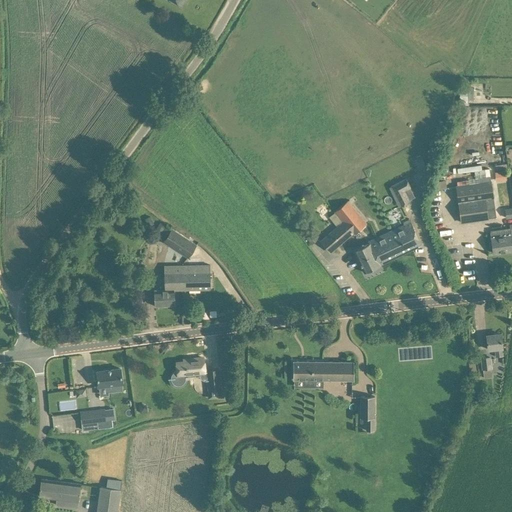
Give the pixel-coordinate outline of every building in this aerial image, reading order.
[(426,167),(422,158),(415,162),(419,170),(426,167)] [(411,188),(406,178),(388,188),(399,207),(410,202),(405,191),(411,188)] [(456,186),(458,202),(461,222),(497,217),(494,198),(491,181),(474,184),(469,184),(468,179),(457,181),(458,186),(456,186)] [(446,180),(431,182),(432,190),(447,189),(446,180)] [(348,200),(335,211),(334,212),(343,222),(321,241),(330,252),(352,233),(353,234),(366,223),(348,200)] [(150,216),(145,218),(149,226),(154,224),(150,216)] [(370,243),(354,251),(364,272),(380,265),(380,264),(421,244),(412,224),(409,219),(403,222),(406,227),(378,240),(374,242),(370,244),(370,243)] [(161,232),(165,226),(159,222),(155,229),(161,232)] [(511,235),(491,238),(493,253),(511,250),(511,223),(509,224),(511,235)] [(164,242),(188,257),(196,245),(171,230),(164,241),(164,242)] [(318,239),(311,231),(305,236),(312,244),(318,239)] [(211,288),(210,265),(181,266),(180,289),(211,288)] [(174,289),(180,289),(181,266),(164,266),(165,286),(160,286),(160,290),(154,290),(155,306),(175,305),(174,289)] [(487,335),(488,345),(488,349),(495,348),(496,357),(503,356),(502,348),(501,334),(487,335)] [(171,378),(168,378),(168,379),(171,378),(172,380),(173,382),(174,383),(175,384),(177,385),(178,385),(180,385),(182,384),(183,383),(184,382),(185,380),(185,379),(185,377),(192,376),(200,376),(200,378),(202,379),(204,380),(205,381),(208,380),(207,370),(205,371),(203,358),(190,359),(190,361),(177,362),(178,371),(176,371),(175,371),(173,372),(172,373),(172,375),(171,376),(171,378)] [(484,378),(492,377),(490,358),(482,358),(484,375),(484,378)] [(354,371),(354,361),(293,361),(293,371),(293,379),(294,379),(295,379),(304,379),(304,383),(314,383),(314,379),(323,380),(324,380),(354,380),(354,371)] [(121,368),(97,372),(99,386),(107,385),(108,391),(116,390),(116,387),(122,387),(121,383),(122,383),(123,382),(121,368)] [(221,389),(219,369),(207,370),(208,380),(209,390),(221,389)] [(375,396),(360,396),(360,418),(366,418),(366,430),(375,430),(375,396)] [(139,406),(140,413),(147,412),(146,404),(139,406)] [(105,409),(81,412),(83,430),(100,428),(113,426),(112,420),(114,420),(113,409),(105,410),(105,409)] [(42,478),(39,496),(56,498),(56,504),(65,506),(66,500),(79,501),(81,484),(53,480),(42,478)] [(117,511),(120,489),(101,486),(97,511),(117,511)]
